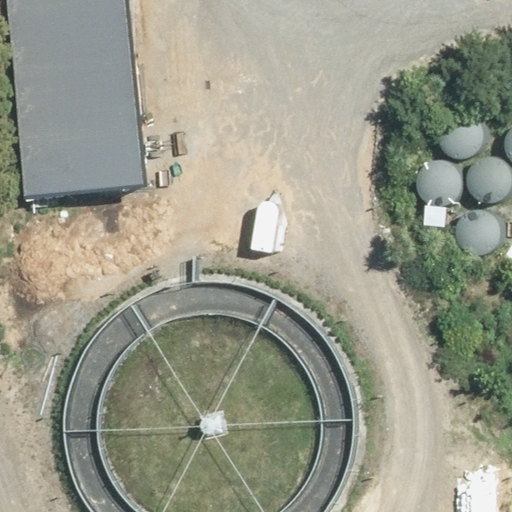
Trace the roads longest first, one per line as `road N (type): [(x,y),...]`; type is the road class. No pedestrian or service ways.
road 1 (track): [(88,511),(53,417),(61,309),(199,140),(222,86)]
road 2 (track): [(211,0),(222,86),(316,53),(381,0)]
